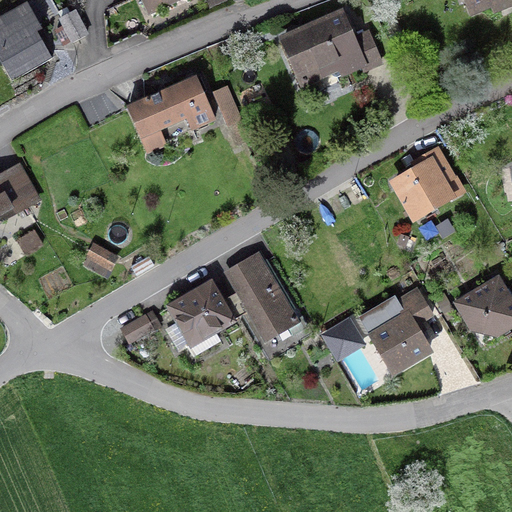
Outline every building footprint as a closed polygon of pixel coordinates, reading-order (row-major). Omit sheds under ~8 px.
[(169,0),(147,0),(152,9),(169,0)] [(511,0),(459,0),(467,18),(511,0)] [(18,7),(0,17),(0,58),(12,78),(48,56),(18,7)] [(359,63),(340,20),(287,43),(306,86),(359,63)] [(209,120),(192,83),(134,108),(150,146),(209,120)] [(243,120),(229,87),(215,93),(229,126),(243,120)] [(454,197),(435,162),(399,182),(419,217),(454,197)] [(0,221),(30,204),(13,174),(0,181),(0,221)] [(301,325),(259,255),(224,275),(266,345),(301,325)] [(511,333),(511,297),(502,279),(456,305),(481,350),(511,333)] [(238,325),(212,282),(167,309),(193,352),(238,325)] [(424,325),(433,320),(416,292),(395,305),(402,318),(368,339),(393,381),(435,356),(423,336),(428,332),(424,325)] [(161,328),(152,312),(120,330),(129,346),(161,328)]
